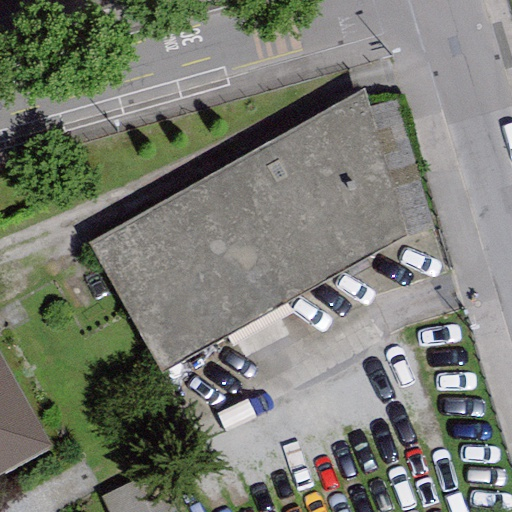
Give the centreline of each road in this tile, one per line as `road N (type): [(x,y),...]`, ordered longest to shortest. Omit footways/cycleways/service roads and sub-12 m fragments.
road 1 (residential): [(0,101),(356,0)]
road 2 (unknown): [(338,315),(292,343),(261,373),(256,394),(263,434),(304,505),(325,511)]
road 3 (residential): [(511,240),(442,0)]
road 4 (unknown): [(347,511),(410,489),(437,465),(437,437),(412,368)]
road 5 (unknown): [(511,240),(338,315)]
